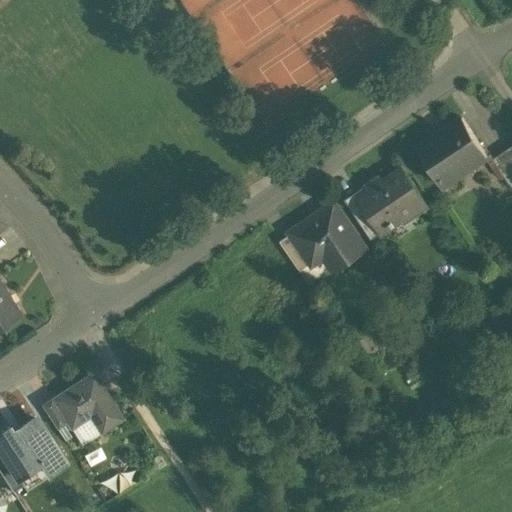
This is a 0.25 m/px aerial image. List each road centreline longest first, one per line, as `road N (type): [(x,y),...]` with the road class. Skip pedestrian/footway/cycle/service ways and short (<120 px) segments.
road 1 (residential): [(485,57),(90,320)]
road 2 (track): [(213,511),(90,320)]
road 3 (residential): [(0,199),(90,320)]
